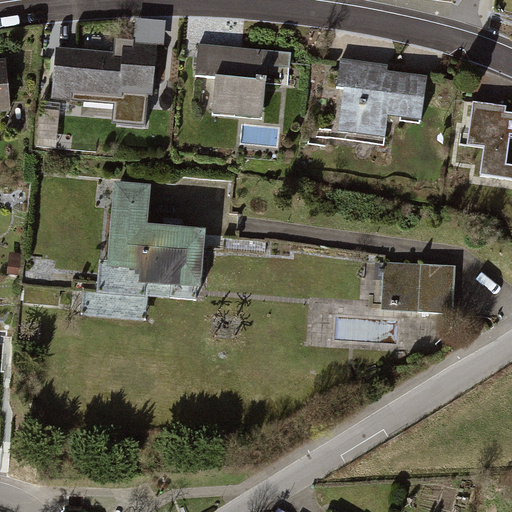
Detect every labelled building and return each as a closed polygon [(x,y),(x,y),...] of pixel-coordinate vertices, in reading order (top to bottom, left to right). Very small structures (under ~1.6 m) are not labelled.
[(113,52),(57,48),(53,99),(112,103),(111,120),(143,123),(145,94),(152,95),(156,46),(134,44),(134,39),(114,37),(113,52)] [(292,52),(199,43),(196,77),(215,79),(211,114),(263,119),(268,68),(290,70),(292,52)] [(387,72),(388,64),(341,58),(329,137),(386,146),(390,117),(421,121),(427,78),(387,72)] [(7,59),(0,59),(0,111),(12,111),(7,59)] [(508,112),(475,109),(471,149),(487,151),(483,182),(511,185),(511,128),(506,128),(508,112)] [(150,187),(114,183),(107,264),(140,267),(139,283),(199,288),(205,228),(147,223),(150,187)] [(455,267),(385,263),(383,308),(453,311),(455,267)]
